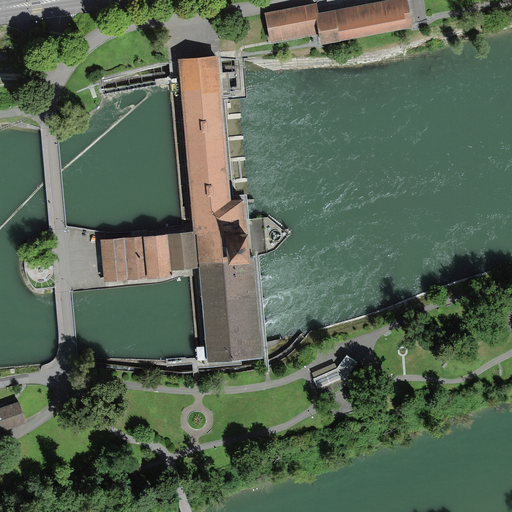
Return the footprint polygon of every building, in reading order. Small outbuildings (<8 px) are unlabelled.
[(322,30),(324,41),(412,23),(408,0),(383,0),(319,13),(322,30)] [(267,14),(272,39),(322,30),(319,13),(317,5),(267,14)] [(219,57),(178,60),(178,62),(193,231),(101,237),(101,243),(104,280),(172,275),(172,270),(199,268),(200,280),(208,361),(264,359),(255,257),(253,231),(247,231),(246,220),(244,199),(231,200),(222,100),(222,95),(222,92),(219,58),(219,57)] [(314,377),(318,386),(344,375),(346,376),(350,371),(357,361),(347,353),(337,366),(314,376),(314,377)] [(0,429),(25,420),(18,401),(0,407),(0,429)]
